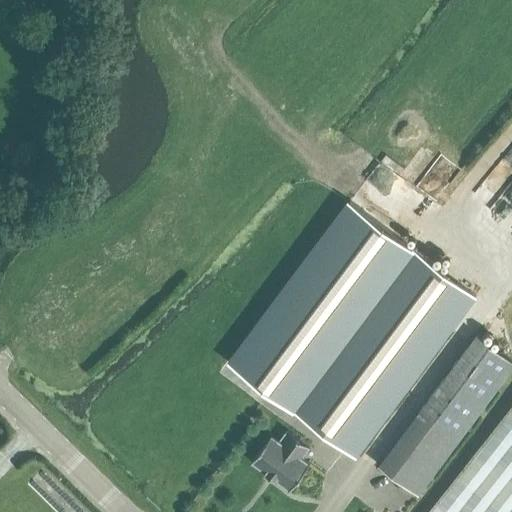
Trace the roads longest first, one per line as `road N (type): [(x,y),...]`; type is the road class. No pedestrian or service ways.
road 1 (track): [(445,216),(323,164),(236,87)]
road 2 (tertiary): [(125,511),(0,387)]
